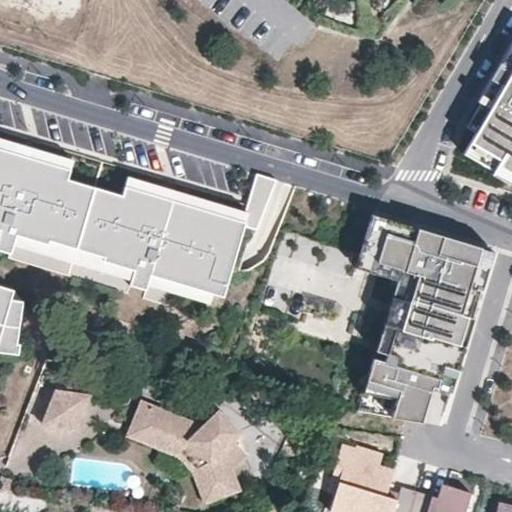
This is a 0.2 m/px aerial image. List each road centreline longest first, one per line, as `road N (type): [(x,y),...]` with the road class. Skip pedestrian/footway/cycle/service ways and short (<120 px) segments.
road 1 (residential): [(401,201),(0,83)]
road 2 (residential): [(401,201),(511,0)]
road 3 (residential): [(511,458),(479,448),(470,434),(511,281)]
